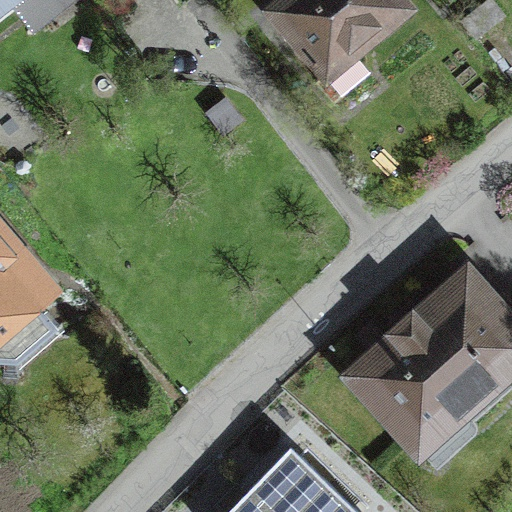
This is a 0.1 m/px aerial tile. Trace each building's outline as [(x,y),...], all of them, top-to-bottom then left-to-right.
[(73,0),(0,0),(0,14),(11,6),(32,32),(73,0)] [(287,0),(275,10),(321,65),(345,45),(351,53),(404,8),(397,0),(287,0)] [(486,0),(461,22),(475,40),(504,16),(491,0),(486,0)] [(0,323),(41,288),(0,240),(0,323)] [(397,340),(357,375),(419,444),(457,411),(468,421),(507,387),(498,374),(511,361),(511,330),(466,279),(426,315),(419,307),(390,333),(397,340)] [(358,511),(290,447),(227,511),(358,511)]
